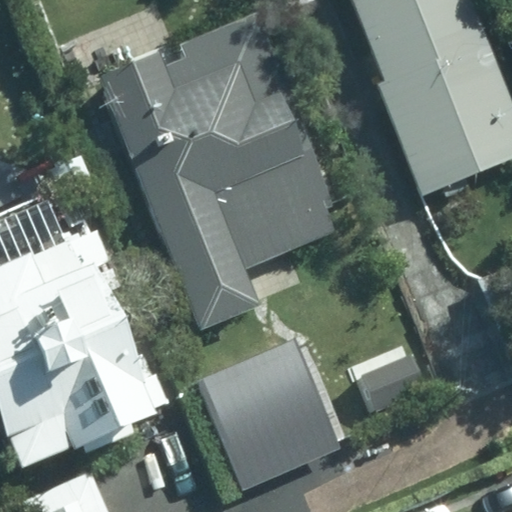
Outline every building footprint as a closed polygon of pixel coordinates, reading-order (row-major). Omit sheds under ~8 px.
[(329,0),(366,87),(359,90),(402,194),(511,148),(449,0),(329,0)] [(317,209),(231,19),(174,45),(171,40),(75,83),(187,332),(245,306),(230,273),(320,233),(310,212),(317,209)] [(0,465),(63,438),(70,453),(112,434),(108,425),(150,407),(148,401),(137,374),(113,386),(108,374),(72,290),(96,279),(76,235),(0,270),(0,465)] [(511,262),(466,283),(499,357),(511,351),(511,262)] [(268,415),(247,367),(215,382),(236,429),(268,415)] [(89,511),(75,478),(0,508),(0,511),(89,511)]
